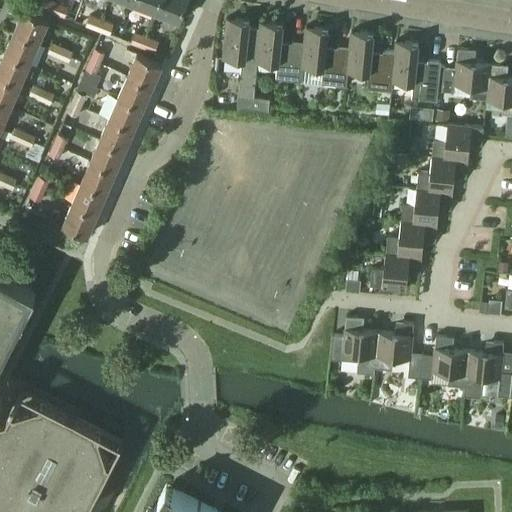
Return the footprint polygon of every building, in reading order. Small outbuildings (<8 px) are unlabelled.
[(43,0),(41,7),(53,11),(56,2),(50,0),(43,0)] [(134,0),(134,2),(156,11),(160,0),(134,0)] [(160,0),(156,11),(180,20),(187,0),(160,0)] [(53,11),(65,16),(68,7),(56,2),(53,11)] [(13,30),(39,41),(48,20),(23,8),(13,30)] [(85,24),(97,29),(101,19),(89,15),(85,24)] [(255,85),(257,61),(256,61),(260,26),(259,26),(249,25),(249,19),(227,17),(222,57),(242,59),(239,83),(255,85)] [(97,29),(109,33),(113,24),(101,19),(97,29)] [(301,80),(302,66),(304,41),(292,40),(292,42),(281,41),(283,23),(260,20),(259,26),(260,26),(256,61),(257,61),(277,63),(276,78),(301,80)] [(346,85),(348,71),(347,71),(350,46),(349,46),(337,44),(337,47),(326,45),(328,28),(305,25),(304,41),(302,66),(323,68),(321,82),(346,85)] [(4,52),(30,63),(39,41),(13,30),(4,52)] [(391,90),(392,80),(395,50),(394,50),(382,49),(382,51),(371,50),(373,32),(351,30),(349,46),(350,46),(347,71),(348,71),(368,73),(366,87),(391,90)] [(131,41),(143,46),(146,37),(134,32),(131,41)] [(143,46),(155,51),(158,41),(146,37),(143,46)] [(411,97),(436,100),(440,60),(427,59),(427,61),(416,60),(418,42),(395,40),(394,50),(395,50),(392,80),(413,83),(411,97)] [(48,51),(58,55),(62,46),(52,42),(48,51)] [(58,55),(69,60),(73,51),(62,46),(58,55)] [(469,97),(486,99),(490,62),(474,61),(475,54),(468,53),(468,48),(457,47),(455,67),(444,65),(441,89),(453,91),(454,83),(470,85),(469,97)] [(91,58),(100,62),(104,52),(95,48),(91,58)] [(0,61),(0,75),(20,84),(30,63),(4,52),(0,61)] [(127,74),(153,85),(162,63),(137,52),(127,74)] [(86,68),(95,72),(100,62),(91,58),(86,68)] [(501,112),(511,113),(511,76),(506,76),(507,69),(500,68),(500,63),(490,62),(486,99),(502,100),(501,112)] [(118,95),(143,106),(153,85),(127,74),(118,95)] [(0,100),(11,105),(20,84),(0,75),(0,100)] [(29,93),(39,98),(43,89),(33,84),(29,93)] [(39,98),(50,103),(54,93),(43,89),(39,98)] [(72,100),(81,104),(86,94),(77,90),(72,100)] [(237,106),(260,108),(261,96),(238,94),(237,106)] [(109,117),(134,128),(143,106),(118,95),(109,117)] [(260,108),(268,109),(270,97),(261,96),(260,108)] [(0,125),(2,126),(11,105),(0,100),(0,125)] [(68,111),(77,115),(81,104),(72,100),(68,111)] [(99,138),(125,149),(134,128),(109,117),(99,138)] [(433,138),(432,155),(468,159),(470,143),(477,143),(477,136),(482,137),(483,126),(447,122),(445,139),(433,138)] [(11,136),(21,140),(25,131),(15,127),(11,136)] [(21,140),(31,145),(35,136),(25,131),(21,140)] [(54,143),(63,147),(67,137),(58,133),(54,143)] [(90,159),(116,170),(125,149),(99,138),(90,159)] [(49,153),(58,157),(63,147),(54,143),(49,153)] [(418,170),(416,187),(452,191),(454,175),(461,176),(462,168),(467,169),(468,159),(432,155),(430,171),(418,170)] [(81,180),(106,191),(116,170),(90,159),(81,180)] [(2,183),(12,188),(17,178),(6,174),(2,183)] [(35,185),(44,189),(49,179),(40,175),(35,185)] [(72,202),(97,213),(106,191),(81,180),(72,202)] [(31,196),(40,200),(44,189),(35,185),(31,196)] [(402,202),(401,219),(437,223),(439,207),(446,208),(447,201),(451,201),(452,191),(416,187),(414,203),(402,202)] [(62,223),(87,235),(97,213),(72,202),(62,223)] [(387,234),(385,252),(421,255),(423,239),(430,240),(431,233),(436,233),(437,223),(401,219),(399,236),(387,234)] [(370,284),(406,288),(408,271),(415,272),(416,265),(420,265),(421,255),(385,252),(383,268),(372,266),(370,284)] [(0,403),(2,399),(0,398),(0,360),(21,319),(22,319),(25,315),(23,314),(36,291),(0,272),(0,403)] [(374,372),(374,366),(379,330),(363,328),(363,321),(356,320),(356,315),(346,314),(344,334),(332,333),(330,357),(358,360),(357,370),(374,372)] [(408,375),(420,376),(422,352),(411,351),(414,322),(403,320),(403,325),(395,325),(395,332),(379,330),(374,366),(392,368),(393,356),(410,358),(408,375)] [(447,384),(465,385),(469,349),(452,347),(453,340),(446,339),(446,335),(436,333),(434,353),(422,352),(420,376),(432,377),(432,370),(449,372),(447,384)] [(497,394),(509,395),(511,371),(501,370),(504,341),(493,340),(493,344),(485,344),(485,351),(469,349),(465,385),(482,387),(483,375),(498,377),(497,394)] [(0,511),(61,511),(62,511),(89,504),(121,442),(21,390),(5,420),(0,421),(0,511)] [(220,511),(166,484),(153,509),(147,506),(144,511),(220,511)]
